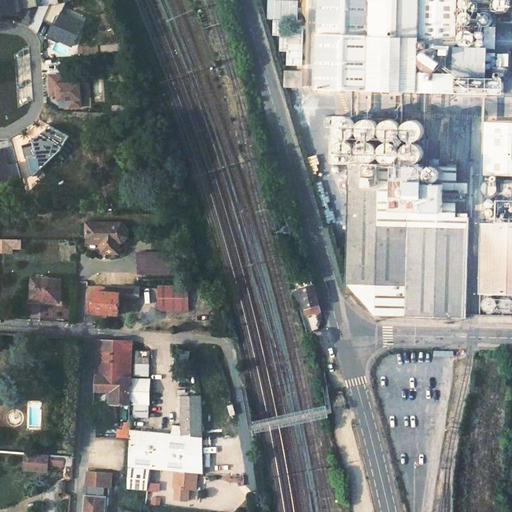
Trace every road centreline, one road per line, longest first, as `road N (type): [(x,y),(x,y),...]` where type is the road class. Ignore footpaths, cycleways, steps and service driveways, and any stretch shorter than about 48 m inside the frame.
road 1 (residential): [(242,0),(346,339)]
road 2 (residential): [(253,481),(223,343),(86,330)]
road 3 (residential): [(86,330),(76,511)]
road 4 (residential): [(346,339),(383,511)]
road 5 (residential): [(511,341),(346,339)]
road 6 (unknown): [(0,127),(31,107),(39,71),(32,42),(0,29)]
